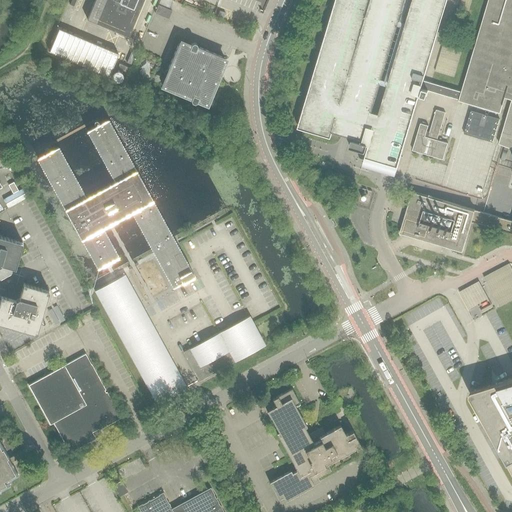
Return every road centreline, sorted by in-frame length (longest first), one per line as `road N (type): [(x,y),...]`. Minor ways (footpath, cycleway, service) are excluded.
road 1 (tertiary): [(283,0),(257,88),(263,135),(360,321)]
road 2 (residential): [(360,321),(60,486)]
road 3 (tertiary): [(360,321),(464,511)]
road 4 (residential): [(0,377),(60,486)]
